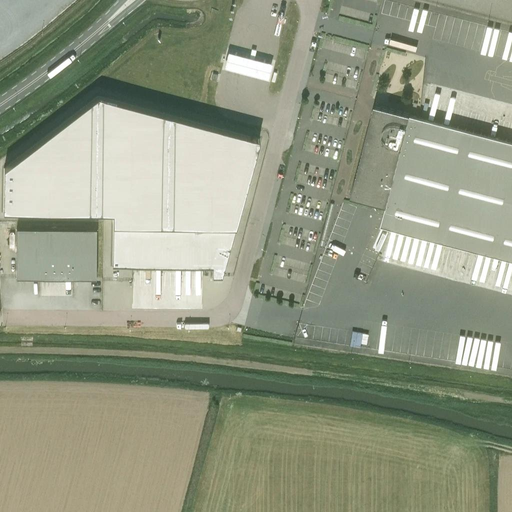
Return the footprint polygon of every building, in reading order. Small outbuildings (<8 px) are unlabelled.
[(511,30),(461,18),(462,24),(466,25),(467,29),(472,30),(470,37),(479,39),(468,40),(466,48),(511,58),(511,30)] [(271,63),(227,51),(224,67),(266,78),(271,63)] [(3,169),(2,212),(112,213),(112,265),(212,266),(212,275),(222,276),(258,137),(96,95),(3,169)] [(511,140),(424,118),(375,105),(351,196),(386,206),(381,226),(395,229),(511,259),(511,140)] [(16,228),(16,278),(96,279),(96,229),(16,228)] [(383,232),(376,248),(379,250),(386,234),(383,232)] [(133,266),(133,304),(138,304),(139,298),(141,298),(141,287),(141,272),(153,272),(153,266),(133,266)] [(351,331),(350,345),(361,345),(361,331),(351,331)]
